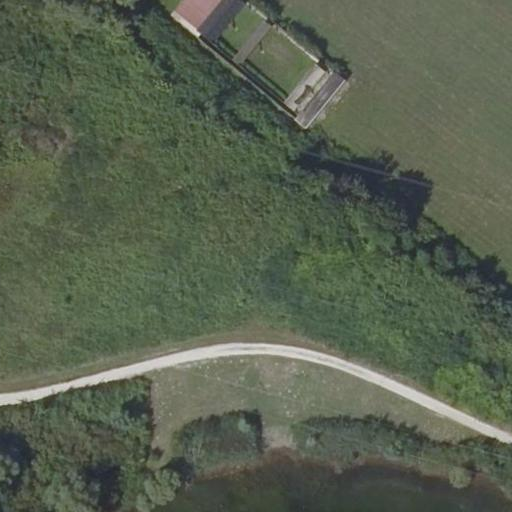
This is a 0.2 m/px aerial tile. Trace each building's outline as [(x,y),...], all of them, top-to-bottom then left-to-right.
[(206,36),(234,0),(185,0),(176,11),(206,36)] [(247,2),(243,0),(234,0),(206,36),(214,42),(247,2)] [(273,25),(265,18),(233,58),(241,64),(273,25)] [(326,69),(318,62),(288,104),(296,108),(326,69)] [(345,77),(334,68),(296,117),(306,126),(345,77)]
